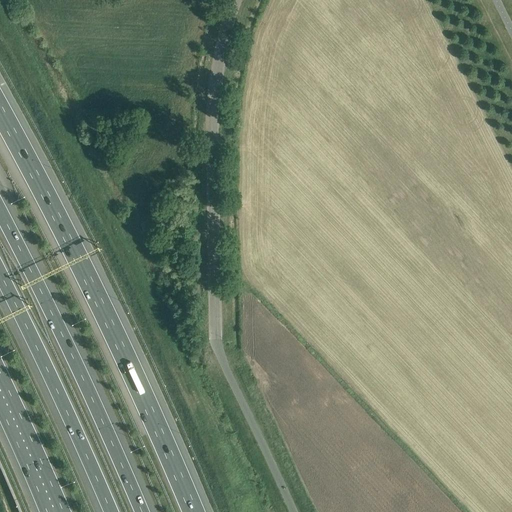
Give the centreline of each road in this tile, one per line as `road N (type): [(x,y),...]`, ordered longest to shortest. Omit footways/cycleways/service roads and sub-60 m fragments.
road 1 (residential): [(293,511),(216,339),(213,97),(236,0)]
road 2 (motorway): [(194,511),(118,338),(0,106)]
road 3 (motorway): [(143,511),(0,209)]
road 4 (motorway): [(0,277),(110,511)]
road 5 (motorway): [(0,386),(57,511)]
